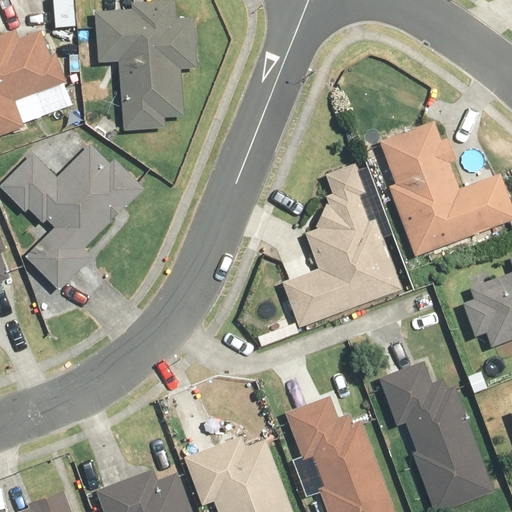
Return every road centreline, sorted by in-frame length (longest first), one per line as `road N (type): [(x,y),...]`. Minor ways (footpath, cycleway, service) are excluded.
road 1 (residential): [(0,426),(60,404),(132,360),(194,284),(311,0)]
road 2 (residential): [(387,0),(462,39),(511,85)]
